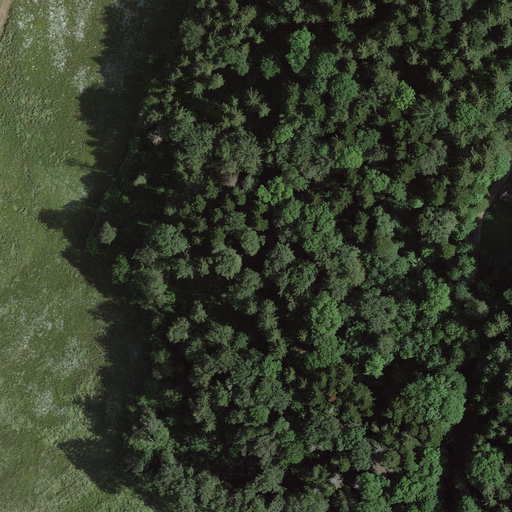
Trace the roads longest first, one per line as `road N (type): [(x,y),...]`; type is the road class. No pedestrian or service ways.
road 1 (track): [(261,0),(283,103),(271,264),(288,335),(317,354),(354,344),(479,217)]
road 2 (track): [(455,511),(470,411),(479,217)]
